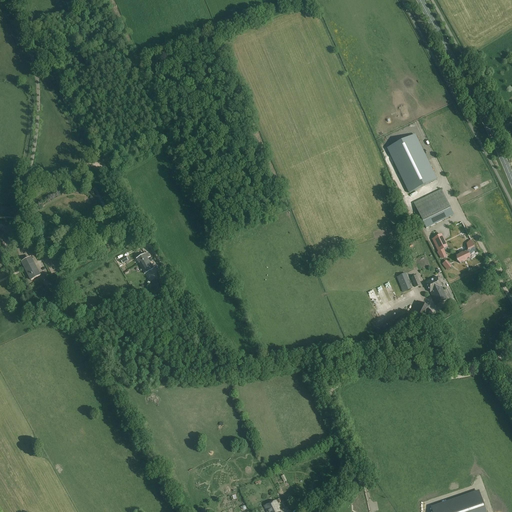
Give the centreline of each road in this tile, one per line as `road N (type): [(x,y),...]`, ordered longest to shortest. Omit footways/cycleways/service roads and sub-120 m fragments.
road 1 (track): [(25,187),(103,166),(226,362)]
road 2 (track): [(226,362),(253,368),(307,359),(449,378),(495,364),(511,341)]
road 3 (primary): [(511,180),(420,0)]
road 4 (unclassified): [(25,187),(38,96),(12,0)]
road 5 (track): [(74,317),(115,303),(184,360),(226,362)]
road 6 (track): [(348,368),(435,321),(457,377)]
